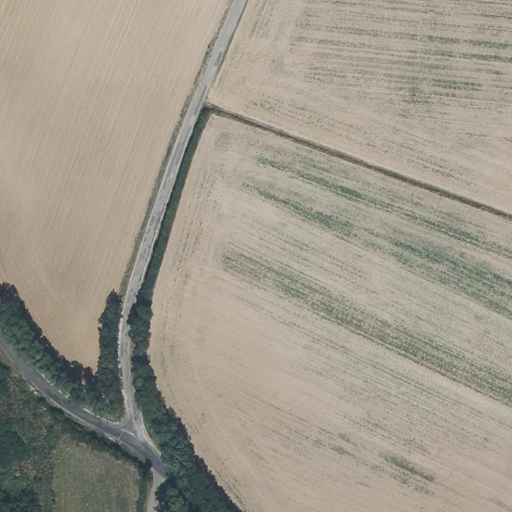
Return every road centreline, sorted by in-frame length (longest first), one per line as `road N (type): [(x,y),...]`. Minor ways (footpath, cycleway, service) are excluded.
road 1 (unclassified): [(241,0),(151,232),(126,332),(138,439)]
road 2 (tertiary): [(0,330),(40,379),(138,439)]
